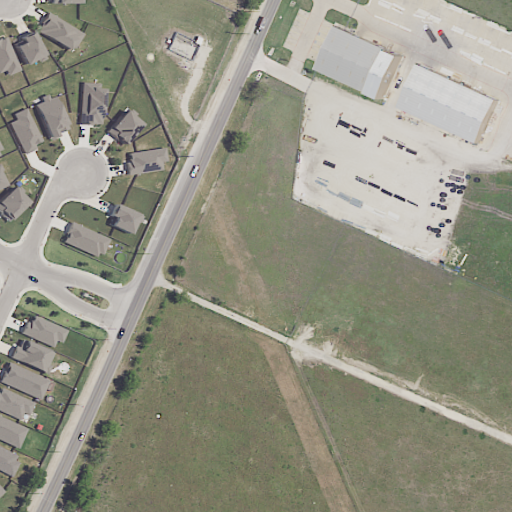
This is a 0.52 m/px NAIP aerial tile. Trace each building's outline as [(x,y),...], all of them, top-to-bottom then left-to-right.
[(74,51),(83,32),(45,14),(36,34),(74,51)] [(403,55),(335,27),(317,71),(385,99),(403,55)] [(13,41),(23,65),(43,57),(34,33),(13,41)] [(0,72),(5,71),(8,76),(20,71),(4,35),(0,36),(0,72)] [(499,99),(418,65),(399,109),(480,143),(499,99)] [(79,125),(100,125),(102,84),(81,83),(79,125)] [(68,131),(51,93),(40,98),(42,102),(34,106),(49,140),(68,131)] [(12,114),(15,120),(9,123),(23,154),(43,144),(26,108),(12,114)] [(143,123),(127,108),(106,131),(121,145),(143,123)] [(128,175),(161,171),(160,163),(166,162),(165,149),(125,153),(128,175)] [(28,203),(13,187),(0,198),(0,214),(7,222),(28,203)] [(137,213),(113,205),(106,226),(130,234),(137,213)] [(108,238),(69,223),(62,243),(101,258),(108,238)] [(64,329),(29,315),(22,333),(56,348),(64,329)] [(46,373),(53,352),(17,340),(10,362),(46,373)] [(48,378),(6,365),(0,383),(0,386),(41,399),(48,378)] [(29,416),(34,402),(0,389),(0,412),(20,420),(22,414),(29,416)] [(0,441),(18,449),(26,429),(0,417),(0,441)]
